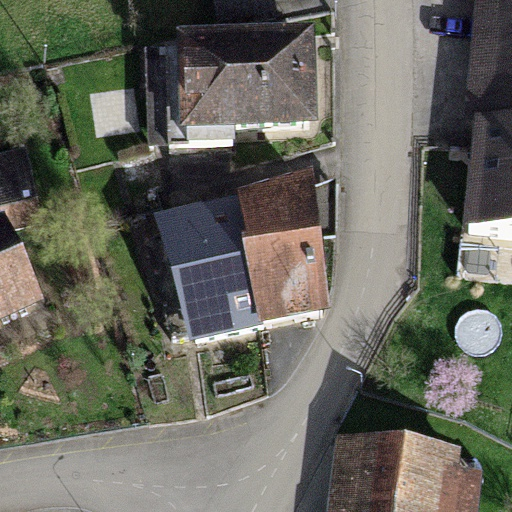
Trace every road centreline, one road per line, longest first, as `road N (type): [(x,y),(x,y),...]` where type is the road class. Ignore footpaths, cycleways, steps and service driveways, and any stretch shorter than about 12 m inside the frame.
road 1 (residential): [(379,0),(364,263),(327,365),(222,504)]
road 2 (residential): [(222,504),(156,479),(0,483)]
